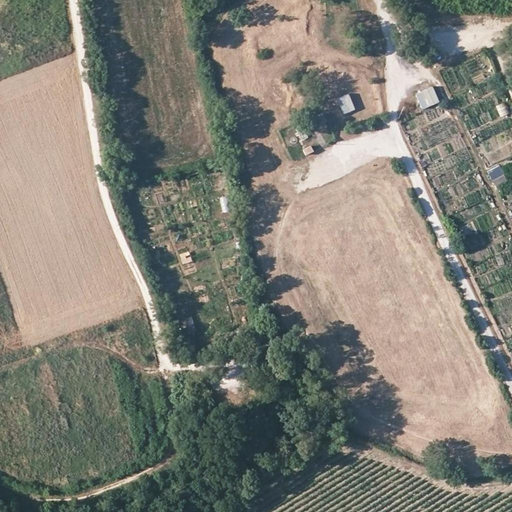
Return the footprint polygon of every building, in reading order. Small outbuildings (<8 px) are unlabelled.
[(416,97),(421,107),(438,99),(433,89),(416,97)] [(347,93),(335,98),(342,114),(354,109),(347,93)] [(313,117),(316,124),(319,123),(322,128),(326,126),(324,121),(325,121),(321,112),(313,117)] [(302,151),(305,156),(312,152),(310,147),(302,151)] [(502,175),(492,179),(497,189),(507,184),(502,175)]
